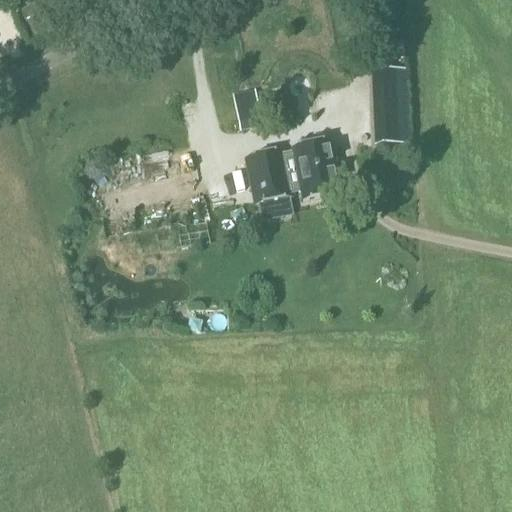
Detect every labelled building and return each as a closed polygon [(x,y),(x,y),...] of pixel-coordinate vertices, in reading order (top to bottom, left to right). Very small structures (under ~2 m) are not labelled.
[(34,40),(67,21),(66,20),(77,15),(68,0),(46,0),(39,4),(38,3),(19,13),(34,40)] [(374,118),(373,148),(399,149),(399,128),(400,111),(400,92),(400,79),(374,79),(375,96),(374,118)] [(261,130),(254,95),(233,99),(240,134),(261,130)] [(282,157),(290,198),(299,196),(302,205),(340,197),(329,146),(290,154),(291,155),(282,157)] [(255,207),(291,199),(290,198),(282,157),(281,156),(246,164),(255,207)]
